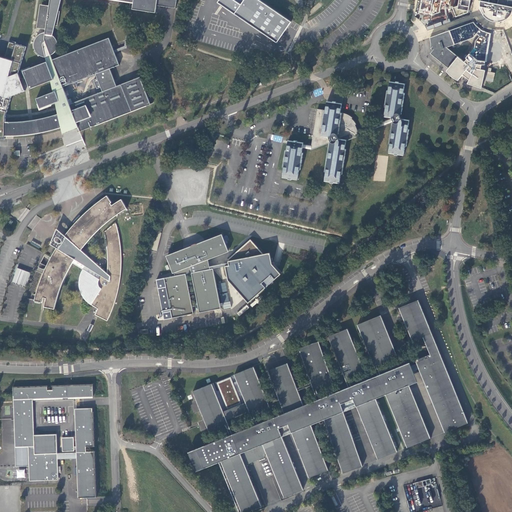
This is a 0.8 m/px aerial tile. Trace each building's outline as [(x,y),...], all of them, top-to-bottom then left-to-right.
[(80,131),(151,104),(140,77),(117,86),(110,69),(119,65),(109,38),(52,60),(50,55),(51,55),(52,55),(52,54),(53,54),(54,53),(55,53),(55,52),(55,51),(56,51),(56,50),(57,50),(57,49),(57,48),(58,47),(58,46),(58,45),(58,44),(58,43),(58,42),(57,42),(57,41),(57,40),(56,39),(55,38),(55,37),(54,37),(54,36),(53,36),(52,35),(51,35),(54,25),(58,26),(60,11),(57,11),(59,0),(119,0),(131,2),(134,2),(133,9),(156,13),(157,5),(171,8),(176,8),(177,0),(50,0),(50,7),(42,6),(40,13),(39,15),(39,16),(40,16),(38,27),(37,27),(37,28),(46,29),(46,32),(45,32),(44,33),(43,33),(42,33),(41,33),(40,34),(39,34),(39,35),(38,35),(38,36),(37,36),(37,37),(36,38),(35,39),(35,40),(34,41),(34,42),(34,43),(34,44),(34,45),(34,46),(34,47),(35,48),(35,49),(35,50),(34,51),(39,56),(40,55),(41,56),(42,56),(43,57),(44,57),(45,57),(46,62),(23,71),(30,89),(51,81),(53,92),(36,99),(40,109),(56,103),(57,108),(58,114),(57,114),(55,115),(54,115),(53,115),(51,116),(50,116),(49,116),(48,117),(46,117),(45,117),(43,118),(42,118),(41,118),(39,119),(38,119),(37,119),(35,119),(34,120),(33,120),(31,120),(30,120),(29,121),(27,121),(26,121),(25,121),(23,121),(22,121),(20,121),(19,122),(18,122),(16,122),(15,122),(14,122),(12,122),(11,122),(9,122),(8,122),(7,122),(5,122),(4,135),(5,135),(7,135),(8,135),(10,135),(11,135),(13,135),(14,135),(16,135),(17,135),(19,135),(20,135),(22,135),(23,134),(24,134),(26,134),(27,134),(29,134),(30,133),(32,133),(33,133),(35,133),(36,133),(38,132),(39,132),(41,132),(42,132),(44,131),(45,131),(46,131),(48,130),(49,130),(51,130),(52,129),(54,129),(55,128),(56,128),(58,128),(59,127),(61,127),(62,127),(63,127),(64,127),(65,127),(66,128),(67,128),(68,128),(69,128),(70,127),(71,127),(72,127),(73,127),(77,125),(80,131)] [(218,0),(217,2),(226,8),(243,20),(277,42),(290,21),(259,0),(218,0)] [(470,0),(418,0),(416,16),(428,29),(468,12),(470,0)] [(511,6),(497,4),(489,2),(481,1),(480,3),(480,4),(480,5),(480,6),(480,7),(481,8),(481,9),(481,10),(481,11),(482,11),(482,12),(482,13),(483,14),(483,15),(484,15),(484,16),(485,17),(486,18),(487,18),(488,19),(489,20),(490,20),(491,21),(492,21),(493,21),(494,22),(495,22),(496,22),(497,22),(498,22),(499,22),(500,22),(501,21),(502,21),(503,21),(504,21),(504,20),(505,20),(506,19),(507,19),(507,18),(508,18),(509,17),(510,17),(510,16),(511,15),(511,14),(511,13),(511,6)] [(451,76),(458,80),(460,78),(463,74),(470,80),(468,83),(476,86),(481,88),(485,70),(483,70),(484,65),(485,64),(486,61),(490,34),(485,32),(482,31),(479,29),(475,25),(474,23),(465,26),(447,32),(430,38),(430,40),(431,42),(431,43),(431,44),(431,46),(431,47),(431,49),(431,48),(434,50),(430,54),(448,68),(446,71),(451,76)] [(5,122),(6,117),(11,96),(25,91),(18,73),(26,47),(9,42),(4,58),(0,56),(0,139),(1,139),(3,139),(4,135),(5,122)] [(493,82),(495,73),(487,71),(485,80),(493,82)] [(398,113),(398,109),(402,110),(405,93),(403,93),(405,84),(390,82),(388,91),(387,90),(384,107),(386,108),(384,116),(392,118),(393,121),(394,122),(394,123),(395,123),(395,124),(396,124),(395,127),(391,127),(389,144),(390,144),(389,153),(404,155),(405,146),(407,146),(409,130),(408,129),(409,120),(402,119),(400,115),(400,114),(399,114),(398,114),(398,113)] [(313,91),(315,97),(323,94),(321,88),(313,91)] [(317,109),(313,135),(311,146),(311,149),(311,150),(318,147),(317,146),(329,142),(331,141),(331,142),(332,142),(332,143),(333,143),(333,147),(329,146),(325,171),(326,172),(325,180),(340,183),(341,174),(342,174),(346,149),(345,149),(346,140),(339,139),(339,138),(351,133),(356,137),(359,136),(359,135),(358,132),(356,127),(356,126),(355,125),(356,124),(356,123),(355,122),(354,121),(353,120),(352,119),(352,118),(351,117),(351,116),(350,116),(349,115),(348,115),(347,115),(347,114),(346,114),(345,113),(344,113),(343,113),(342,113),(341,113),(342,104),(336,103),(336,101),(333,101),(333,102),(327,101),(326,110),(317,109)] [(393,121),(392,118),(358,132),(359,135),(393,121)] [(303,147),(303,144),(303,143),(288,140),(288,142),(287,150),(285,150),(283,167),(284,167),(283,177),(298,179),(299,170),(301,170),(303,153),(302,153),(303,147)] [(52,257),(51,258),(50,261),(48,265),(46,269),(44,273),(42,277),(41,281),(39,285),(38,290),(36,294),(35,298),(35,300),(43,302),(44,297),(47,298),(46,301),(45,305),(45,307),(55,309),(55,307),(56,304),(57,300),(58,296),(60,292),(61,289),(62,285),(64,281),(65,278),(67,274),(69,271),(71,267),(72,264),(73,263),(83,270),(82,272),(82,273),(81,274),(81,276),(80,278),(80,279),(80,281),(79,282),(79,284),(80,285),(80,287),(80,289),(81,290),(81,292),(82,293),(82,295),(83,296),(84,297),(85,299),(86,300),(87,301),(88,302),(89,303),(91,304),(91,305),(98,309),(96,313),(99,314),(98,316),(107,321),(108,319),(111,314),(113,309),(114,304),(116,299),(118,294),(119,288),(120,283),(121,277),(121,272),(121,267),(122,261),(121,256),(121,250),(121,245),(120,239),(119,234),(118,229),(116,224),(116,223),(104,232),(105,237),(106,242),(107,247),(107,252),(108,256),(108,261),(108,266),(107,271),(107,273),(82,250),(83,247),(86,244),(88,241),(91,238),(94,236),(96,233),(99,230),(102,227),(105,224),(108,222),(111,220),(114,217),(117,215),(120,212),(124,210),(127,208),(122,199),(118,201),(114,204),(112,205),(111,203),(112,202),(107,195),(105,197),(101,200),(98,202),(94,205),(91,208),(87,211),(84,214),(81,217),(78,221),(75,224),(72,227),(69,231),(66,234),(65,236),(69,239),(62,251),(57,248),(56,249),(54,253),(52,257)] [(211,269),(209,259),(228,251),(222,235),(198,244),(198,243),(197,243),(196,243),(195,244),(194,244),(193,245),(192,245),(191,246),(191,247),(184,250),(167,256),(174,272),(175,276),(164,278),(166,286),(171,311),(172,318),(194,314),(186,274),(192,273),(200,312),(221,308),(221,306),(223,305),(223,303),(220,303),(213,268),(211,269)] [(250,240),(228,259),(229,265),(225,266),(227,281),(248,303),(280,274),(271,265),(269,253),(262,254),(250,240)] [(171,311),(166,286),(158,288),(163,313),(171,311)] [(420,303),(419,300),(399,308),(400,311),(420,303)] [(431,331),(420,303),(400,311),(412,339),(431,331)] [(381,315),(358,325),(359,327),(382,318),(381,315)] [(431,438),(405,374),(403,369),(402,366),(381,374),(377,366),(373,354),(394,346),(382,318),(359,327),(378,375),(380,379),(382,384),(407,447),(431,438)] [(328,336),(330,339),(349,332),(348,329),(328,336)] [(439,351),(431,331),(412,339),(413,342),(423,337),(430,354),(439,351)] [(397,451),(372,388),(370,383),(368,379),(351,386),(347,376),(364,369),(349,332),(330,339),(349,387),(350,390),(353,398),(377,456),(385,453),(387,456),(397,451)] [(299,348),(300,351),(320,344),(319,341),(299,348)] [(314,390),(316,389),(333,383),(320,344),(300,351),(311,383),(312,385),(314,390)] [(373,354),(377,366),(398,357),(394,346),(373,354)] [(468,423),(439,351),(430,354),(416,360),(417,363),(419,369),(445,432),(468,423)] [(279,398),(286,417),(305,409),(305,408),(304,406),(298,390),(297,388),(288,363),(268,370),(278,395),(279,398)] [(419,369),(417,363),(412,366),(403,369),(405,374),(414,371),(419,369)] [(235,375),(236,378),(255,370),(254,367),(235,375)] [(276,421),(274,417),(257,424),(253,414),(270,407),(268,402),(267,400),(255,370),(236,378),(237,381),(238,383),(245,400),(245,402),(246,402),(249,411),(256,428),(234,437),(227,420),(223,411),(213,386),(194,394),(201,412),(209,432),(226,425),(230,435),(211,443),(239,511),(261,503),(245,465),(265,457),(261,449),(264,448),(283,494),(302,487),(277,423),(276,421)] [(216,383),(227,410),(230,418),(245,412),(242,404),(242,403),(241,401),(234,385),(233,383),(231,377),(216,383)] [(382,384),(380,379),(370,383),(372,388),(382,384)] [(193,391),(194,394),(213,386),(212,384),(193,391)] [(13,388),(15,447),(29,446),(29,466),(30,481),(59,480),(58,459),(58,453),(57,434),(34,435),(33,403),(27,403),(27,399),(33,399),(63,398),(63,395),(68,394),(68,398),(93,397),(93,385),(52,387),(53,390),(48,390),(47,387),(13,388)] [(353,398),(350,390),(338,395),(341,403),(353,398)] [(355,445),(341,403),(338,395),(337,393),(320,399),(317,400),(318,403),(320,406),(342,470),(362,463),(361,460),(358,461),(353,446),(355,445)] [(249,411),(246,402),(242,404),(245,412),(230,418),(227,410),(223,411),(227,420),(249,411)] [(77,452),(79,452),(79,458),(80,498),(96,497),(94,451),(86,452),(86,447),(94,446),(93,408),(79,408),(79,414),(75,414),(76,447),(76,449),(77,452)] [(311,425),(306,411),(305,409),(286,417),(287,419),(292,433),(311,425)] [(327,467),(311,425),(292,433),(308,474),(327,467)] [(74,437),(62,438),(63,451),(75,451),(74,449),(76,449),(76,447),(74,447),(74,437)] [(29,446),(15,447),(16,466),(29,466),(29,446)] [(363,466),(362,463),(342,470),(343,473),(363,466)] [(328,470),(327,467),(308,474),(309,477),(328,470)] [(16,470),(17,478),(25,477),(24,469),(16,470)] [(430,479),(415,483),(417,488),(432,484),(430,479)] [(302,487),(283,494),(284,497),(304,489),(302,487)] [(261,503),(239,511),(247,511),(262,506),(261,503)]
